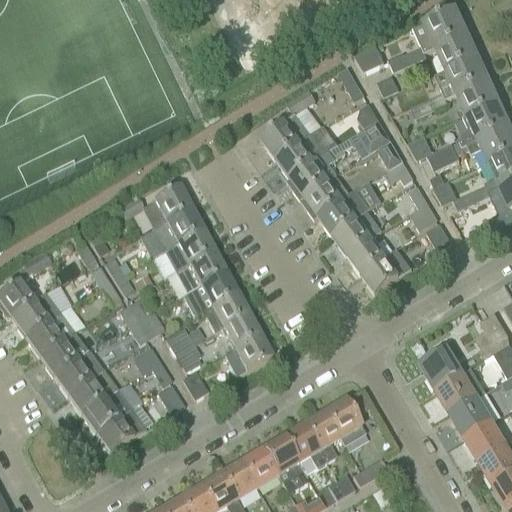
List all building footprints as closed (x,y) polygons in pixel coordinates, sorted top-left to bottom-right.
[(420,53),(408,59),(413,70),(426,64),(423,58),(434,54),(465,39),(454,16),(412,35),(420,53)] [(465,39),(434,54),(444,77),(476,62),(465,39)] [(374,52),(353,64),(363,80),(383,71),(374,52)] [(413,70),(408,59),(388,68),(393,79),(413,70)] [(439,93),(442,99),(429,105),(434,116),(447,110),(444,105),(455,100),(486,85),(476,62),(444,77),(449,88),(439,93)] [(362,102),(353,86),(346,74),(337,79),(354,107),(362,102)] [(383,104),(398,97),(391,82),(376,89),(383,104)] [(497,109),(486,85),(455,100),(466,123),(497,109)] [(313,107),(307,97),(286,110),(292,120),(313,107)] [(434,116),(429,105),(409,115),(414,125),(434,116)] [(458,146),(458,148),(450,152),(455,163),(468,157),(465,151),(508,132),(497,109),(466,123),(462,124),(467,135),(459,138),(458,141),(458,146)] [(359,116),(356,126),(364,136),(369,133),(377,127),(368,111),(359,116)] [(309,141),(309,140),(294,120),(259,146),(274,166),(302,145),(309,141)] [(350,144),(340,150),(343,156),(352,151),(353,154),(354,153),(361,166),(369,161),(369,162),(376,158),(376,157),(390,149),(387,144),(377,127),(369,133),(350,144)] [(511,157),(511,140),(508,132),(465,151),(468,157),(470,161),(481,156),(487,169),(511,157)] [(302,145),(274,166),(288,185),(317,164),(328,158),(327,156),(323,159),(309,141),(302,145)] [(407,151),(416,167),(432,158),(423,142),(407,151)] [(402,168),(390,149),(376,157),(376,158),(388,177),(393,174),(402,168)] [(317,164),(288,185),(294,193),(291,196),(300,207),(303,205),(302,205),(326,187),(318,176),(345,159),(340,150),(328,158),(317,164)] [(450,152),(431,161),(426,163),(433,178),(457,167),(455,163),(450,152)] [(485,192),(472,198),(477,209),(490,203),(487,197),(511,185),(511,157),(487,169),(494,184),(483,189),(485,192)] [(412,185),(402,168),(393,174),(403,191),(412,185)] [(433,194),(443,189),(439,180),(429,185),(433,194)] [(302,205),(303,205),(308,213),(305,215),(314,227),(317,224),(349,200),(335,181),(327,187),(326,187),(302,205)] [(511,185),(487,197),(490,203),(491,207),(496,209),(504,205),(508,216),(511,214),(511,185)] [(443,189),(433,194),(432,194),(441,212),(452,207),(456,205),(448,187),(443,189)] [(427,210),(417,193),(407,199),(417,215),(427,210)] [(179,194),(142,214),(136,204),(116,216),(122,226),(141,215),(153,236),(190,215),(179,194)] [(317,224),(331,243),(355,225),(354,225),(368,215),(355,197),(349,200),(317,224)] [(456,205),(452,207),(457,218),(477,209),(472,198),(456,205)] [(427,210),(417,215),(408,221),(418,237),(437,226),(427,210)] [(190,215),(153,236),(165,257),(202,236),(190,215)] [(369,245),(355,225),(331,243),(345,262),(369,245)] [(437,259),(450,252),(451,251),(439,230),(425,238),(437,259)] [(202,236),(165,257),(163,258),(175,279),(213,257),(202,236)] [(96,240),(88,246),(98,262),(107,257),(96,240)] [(375,252),(369,245),(345,262),(359,282),(383,264),(392,258),(383,246),(375,252)] [(93,265),(83,249),(74,254),(85,270),(93,265)] [(383,264),(359,282),(374,301),(398,284),(410,276),(397,255),(392,258),(383,264)] [(213,257),(175,279),(186,299),(187,299),(188,299),(225,279),(213,257)] [(22,270),(29,281),(49,269),(43,258),(22,270)] [(113,286),(122,281),(112,265),(103,270),(113,286)] [(100,294),(108,289),(98,274),(90,279),(100,294)] [(194,322),(202,318),(210,314),(236,300),(239,298),(232,286),(229,287),(225,279),(188,299),(183,302),(194,322)] [(145,280),(134,287),(140,298),(152,291),(145,280)] [(132,297),(122,281),(113,286),(124,302),(132,297)] [(9,324),(33,307),(18,287),(0,300),(0,312),(1,314),(0,318),(4,323),(8,324),(9,324)] [(108,289),(100,294),(110,311),(119,306),(108,289)] [(44,299),(33,307),(9,324),(23,344),(52,322),(59,319),(44,299)] [(236,300),(210,314),(202,318),(214,339),(221,335),(248,321),(236,300)] [(141,304),(126,313),(136,329),(153,319),(152,317),(150,319),(141,304)] [(511,308),(503,314),(511,329),(511,308)] [(136,329),(126,313),(118,318),(128,334),(136,329)] [(73,338),(59,319),(52,322),(23,344),(37,363),(66,342),(73,338)] [(163,335),(153,319),(136,329),(146,345),(163,335)] [(478,359),(483,367),(507,353),(507,343),(493,320),(479,329),(492,351),(478,359)] [(248,321),(221,335),(233,356),(259,342),(248,321)] [(136,329),(128,334),(138,350),(146,345),(136,329)] [(175,361),(193,351),(183,334),(165,344),(175,361)] [(66,342),(37,363),(51,383),(79,362),(87,358),(73,338),(66,342)] [(259,342),(233,356),(223,362),(235,383),(271,363),(259,342)] [(415,342),(405,348),(420,372),(430,366),(415,342)] [(193,351),(175,361),(185,378),(199,370),(195,364),(199,362),(193,351)] [(511,357),(507,354),(507,353),(483,367),(483,368),(492,363),(506,386),(511,382),(511,357)] [(151,376),(160,371),(149,355),(141,360),(151,376)] [(434,397),(460,381),(445,357),(430,366),(420,372),(434,397)] [(101,377),(87,358),(79,362),(51,383),(65,402),(93,382),(101,377)] [(160,371),(151,376),(161,392),(170,387),(160,371)] [(93,382),(65,402),(79,421),(108,401),(115,396),(101,377),(93,382)] [(180,386),(193,407),(207,399),(194,378),(180,386)] [(460,381),(434,397),(449,421),(474,405),(460,381)] [(511,382),(506,386),(501,390),(506,398),(511,394),(511,382)] [(169,421),(183,413),(170,392),(156,401),(169,421)] [(108,401),(79,421),(94,441),(123,419),(129,416),(115,396),(108,401)] [(489,429),(474,405),(449,421),(463,445),(489,429)] [(344,407),(323,419),(338,445),(343,452),(364,439),(344,407)] [(144,436),(129,416),(123,419),(94,441),(108,461),(144,436)] [(338,445),(323,419),(302,432),(325,469),(335,463),(328,451),(338,445)] [(503,453),(489,429),(463,445),(478,469),(503,453)] [(325,469),(302,432),(282,444),(301,477),(302,477),(304,481),(315,475),(325,469)] [(301,477),(282,444),(261,456),(276,482),(277,482),(281,490),(301,477)] [(511,447),(503,453),(478,469),(492,493),(511,480),(511,447)] [(261,456),(240,469),(255,494),(276,482),(261,456)] [(358,494),(387,477),(380,465),(351,482),(358,494)] [(255,494),(240,469),(219,481),(235,507),(255,494)] [(511,511),(511,480),(492,493),(503,511),(511,511)] [(237,511),(235,507),(219,481),(210,487),(208,483),(197,489),(199,493),(209,511),(237,511)] [(345,482),(335,487),(344,502),(353,496),(345,482)] [(344,502),(335,487),(326,493),(335,507),(344,502)] [(209,511),(199,493),(178,506),(181,511),(209,511)]
